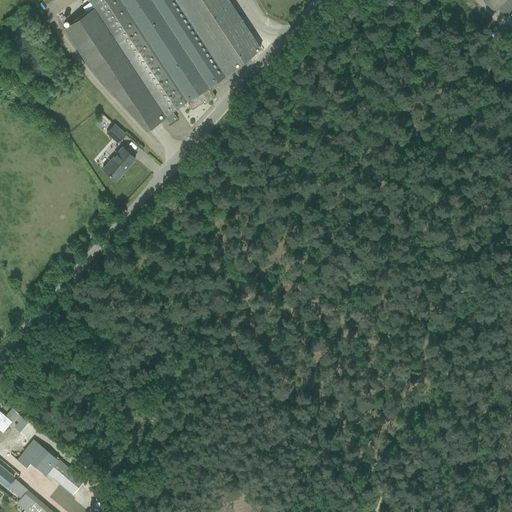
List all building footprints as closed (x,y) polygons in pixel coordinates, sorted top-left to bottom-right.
[(89,0),(93,6),(62,27),(91,70),(144,129),(159,119),(164,127),(177,118),(172,111),(187,101),(192,109),(203,102),(204,104),(216,97),(209,86),(226,75),(260,48),(254,40),(227,0),(89,0)] [(511,0),(485,0),(496,10),(498,8),(506,16),(511,10),(511,0)] [(125,134),(118,128),(113,124),(106,132),(118,142),(125,134)] [(94,161),(102,167),(115,180),(135,158),(121,145),(110,157),(102,150),(94,161)] [(13,407),(5,416),(0,411),(0,429),(2,431),(11,421),(12,422),(16,416),(18,417),(20,415),(15,411),(16,410),(13,407)] [(86,479),(69,464),(68,466),(64,463),(66,462),(60,457),(58,460),(42,446),(38,451),(29,444),(17,460),(26,468),(30,462),(41,472),(43,469),(73,494),(86,479)] [(0,481),(6,487),(14,476),(0,464),(0,481)] [(8,487),(20,497),(27,489),(15,478),(8,487)] [(113,492),(107,499),(100,506),(105,510),(118,495),(113,491),(113,492)]
